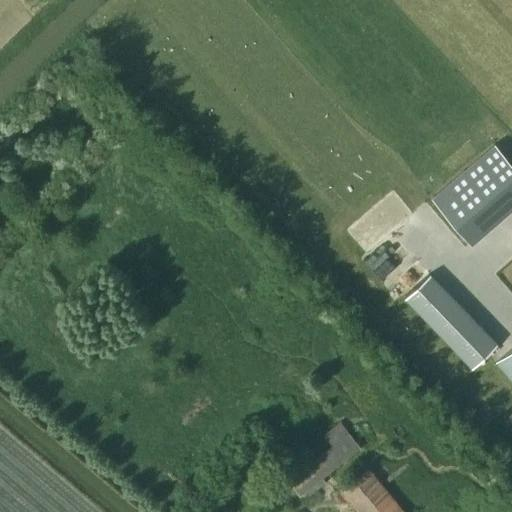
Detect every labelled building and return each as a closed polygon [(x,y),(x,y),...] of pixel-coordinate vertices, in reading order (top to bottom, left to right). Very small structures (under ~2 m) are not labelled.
[(511,165),(494,144),(432,198),(471,243),(511,208),(511,165)] [(496,347),(429,276),(403,299),(472,369),(496,347)] [(511,348),(497,362),(511,380),(511,348)] [(360,448),(340,422),(323,435),(332,445),(287,481),(300,496),(360,448)] [(405,511),(369,468),(341,491),(358,511),(405,511)]
